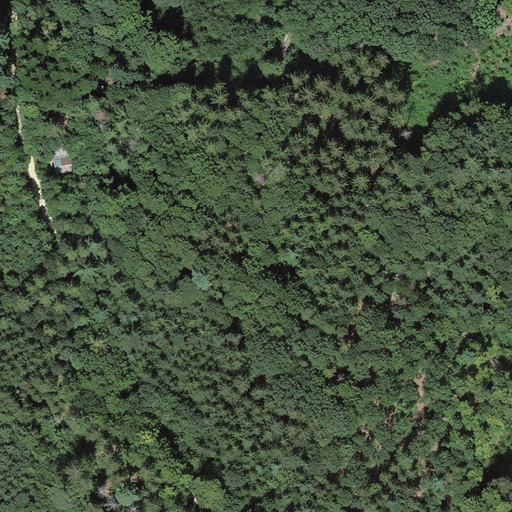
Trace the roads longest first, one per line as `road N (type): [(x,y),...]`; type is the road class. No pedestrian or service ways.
road 1 (track): [(18,0),(14,88),(38,195),(156,437),(203,511)]
road 2 (track): [(511,369),(316,205),(286,141),(279,92),(284,40),(313,0)]
